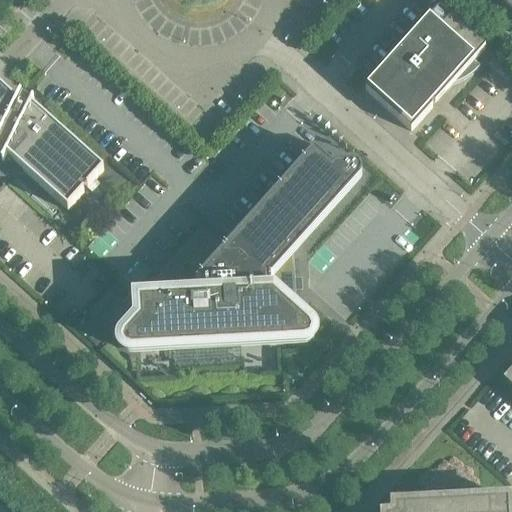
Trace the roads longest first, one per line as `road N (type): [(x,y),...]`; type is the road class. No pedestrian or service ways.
road 1 (tertiary): [(149,509),(287,502),(325,489),(511,294)]
road 2 (tertiary): [(488,243),(321,427),(276,451),(158,455)]
road 3 (unclassified): [(488,243),(256,31)]
road 4 (unclassified): [(256,31),(204,89),(103,0)]
road 5 (tertiary): [(158,455),(0,325)]
road 6 (tertiary): [(0,395),(85,471),(149,509)]
